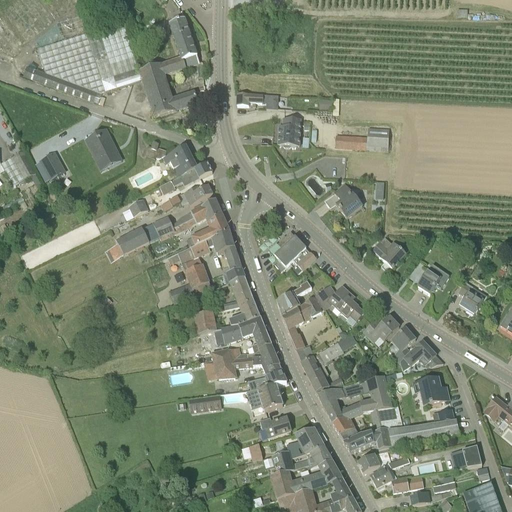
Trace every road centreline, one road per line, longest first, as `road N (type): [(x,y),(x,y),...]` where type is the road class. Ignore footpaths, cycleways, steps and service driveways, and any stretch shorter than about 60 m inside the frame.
road 1 (tertiary): [(372,511),(296,377),(245,242),(244,220),(264,192)]
road 2 (secondary): [(511,380),(382,296),(264,192)]
road 3 (unclassified): [(230,153),(0,81)]
road 4 (secondary): [(230,153),(221,26)]
